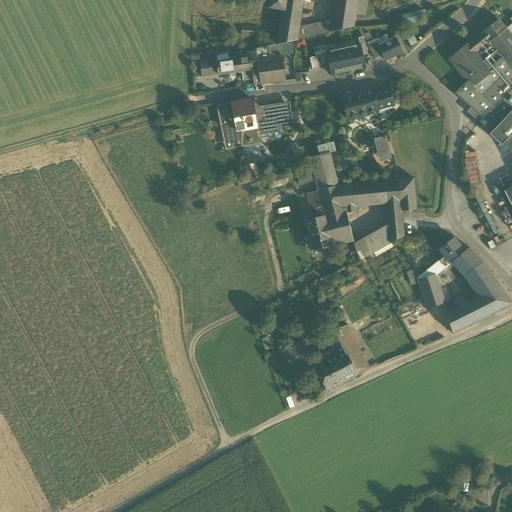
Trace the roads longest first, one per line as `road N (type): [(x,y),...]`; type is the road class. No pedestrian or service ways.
road 1 (unclassified): [(511,309),(226,446),(113,511)]
road 2 (residential): [(410,61),(457,104),(448,195),(458,227),(511,283)]
road 3 (residential): [(410,61),(330,87),(186,100)]
road 4 (track): [(226,446),(184,348),(188,335),(284,289)]
road 5 (track): [(186,100),(0,151)]
